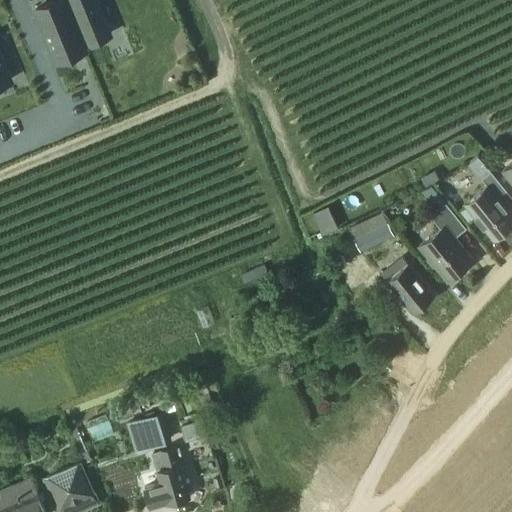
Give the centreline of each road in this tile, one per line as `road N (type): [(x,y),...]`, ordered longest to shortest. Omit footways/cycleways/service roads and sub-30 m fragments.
road 1 (residential): [(376,511),(435,357),(511,266)]
road 2 (unclassified): [(381,511),(450,444),(511,363)]
